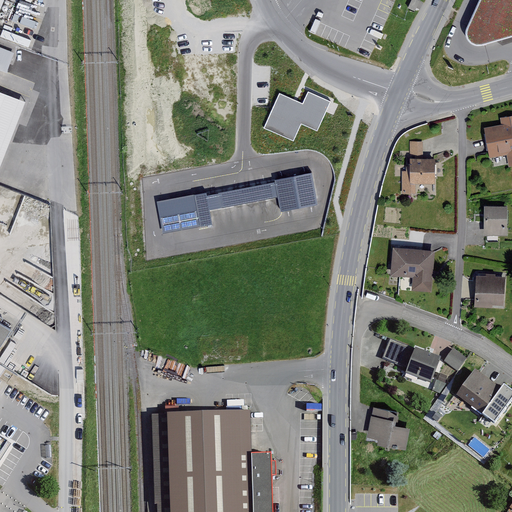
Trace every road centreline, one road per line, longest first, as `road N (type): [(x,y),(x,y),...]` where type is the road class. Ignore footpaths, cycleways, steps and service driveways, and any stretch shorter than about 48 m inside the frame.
road 1 (secondary): [(337,511),(346,279),(388,118)]
road 2 (residential): [(462,99),(457,334)]
road 3 (residential): [(273,20),(246,49),(242,159)]
road 4 (unknown): [(282,396),(157,394)]
road 5 (residential): [(375,84),(317,61),(273,20)]
